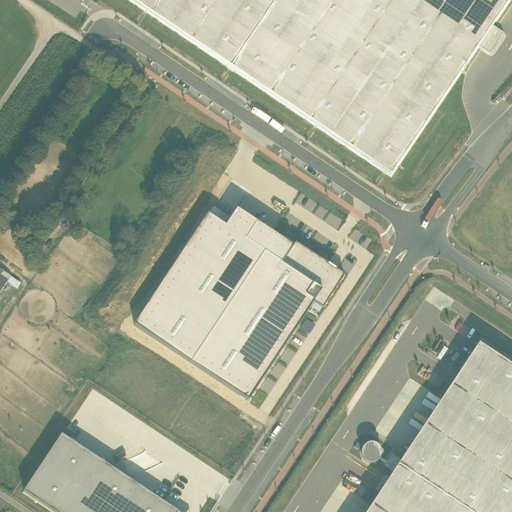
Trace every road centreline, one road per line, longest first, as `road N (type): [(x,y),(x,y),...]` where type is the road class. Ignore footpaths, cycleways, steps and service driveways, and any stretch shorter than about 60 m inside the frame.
road 1 (residential): [(109,24),(422,234)]
road 2 (residential): [(422,234),(511,116)]
